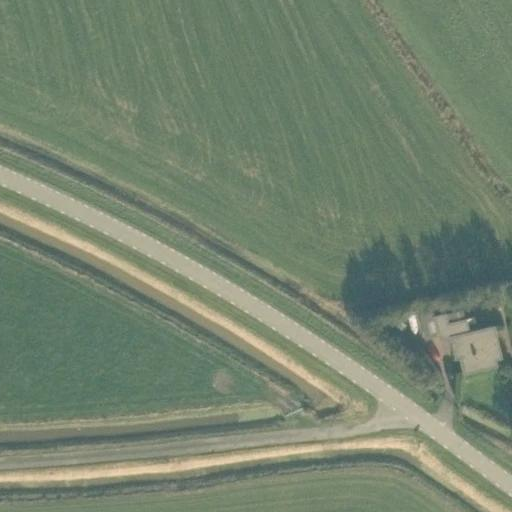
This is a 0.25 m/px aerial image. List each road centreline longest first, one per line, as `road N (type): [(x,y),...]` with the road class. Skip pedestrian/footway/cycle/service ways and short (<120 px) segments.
road 1 (tertiary): [(511,485),(171,257),(0,173)]
road 2 (track): [(408,409),(368,426),(0,463)]
